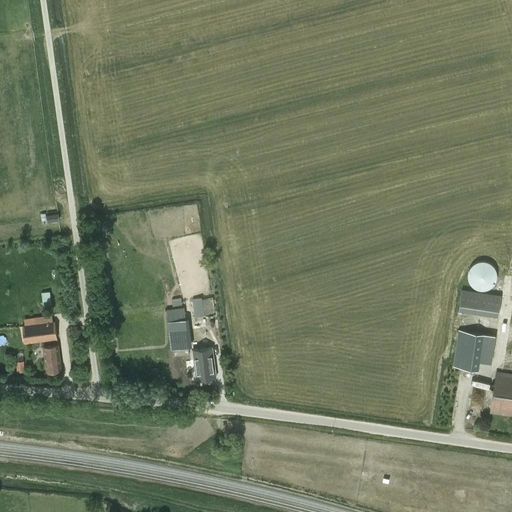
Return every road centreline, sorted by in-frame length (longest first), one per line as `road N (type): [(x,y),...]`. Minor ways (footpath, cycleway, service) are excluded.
road 1 (unclassified): [(511,451),(97,395)]
road 2 (unclassified): [(97,395),(48,0)]
